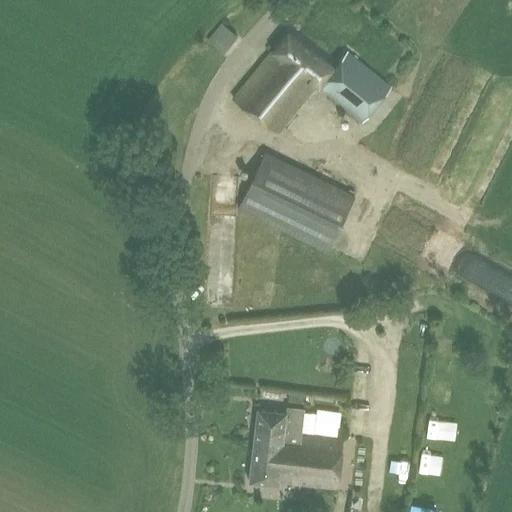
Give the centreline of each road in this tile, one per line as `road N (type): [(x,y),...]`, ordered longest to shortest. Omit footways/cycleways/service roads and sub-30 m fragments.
road 1 (unclassified): [(181,511),(191,425),(177,210),(195,130),(227,64),(286,0)]
road 2 (track): [(186,351),(219,332),(338,320),(379,333),(386,355),(373,508)]
